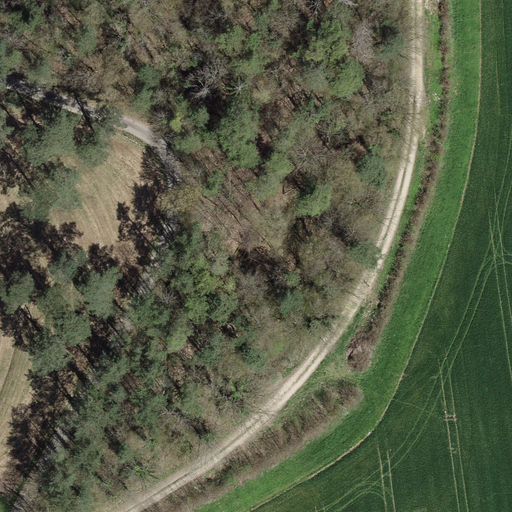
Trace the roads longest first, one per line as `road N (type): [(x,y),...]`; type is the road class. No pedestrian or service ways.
road 1 (track): [(413,0),(403,109),(297,391),(199,470),(128,511)]
road 2 (unclassified): [(0,84),(139,126),(173,147),(188,169),(190,201),(176,246),(27,511)]
